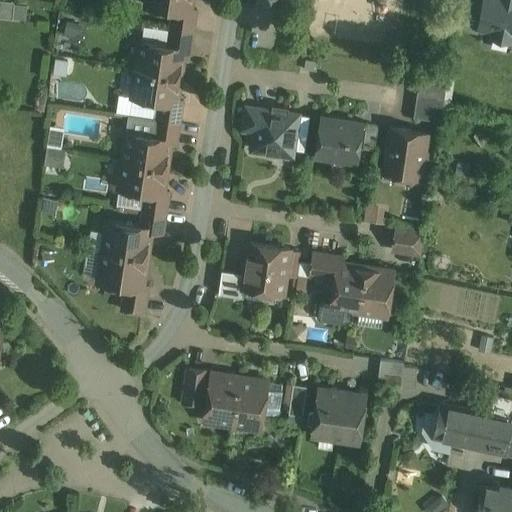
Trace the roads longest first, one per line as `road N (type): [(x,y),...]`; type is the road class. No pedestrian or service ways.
road 1 (residential): [(109,382),(155,351),(188,285),(234,0)]
road 2 (residential): [(243,511),(170,466),(133,430),(109,382)]
road 3 (residential): [(109,382),(47,303),(0,263)]
road 4 (residential): [(109,382),(0,450)]
